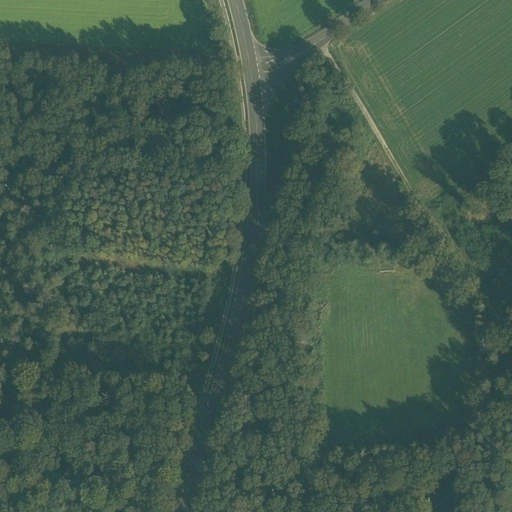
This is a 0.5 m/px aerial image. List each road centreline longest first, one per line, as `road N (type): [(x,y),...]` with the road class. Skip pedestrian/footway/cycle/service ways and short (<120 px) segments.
road 1 (secondary): [(185,511),(252,247),(258,159),(251,73)]
road 2 (track): [(511,367),(482,298),(318,42)]
road 3 (residential): [(376,0),(303,51),(251,73)]
